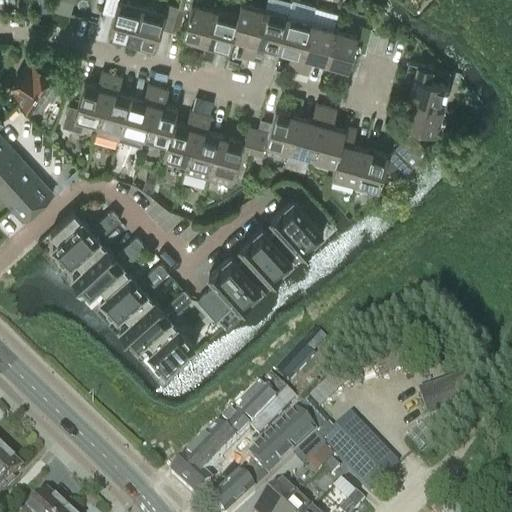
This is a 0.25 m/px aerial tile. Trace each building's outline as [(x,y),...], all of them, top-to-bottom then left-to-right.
[(108,33),(132,40),(142,5),(123,0),(105,0),(103,11),(114,14),(108,33)] [(189,9),(179,6),(172,30),(183,33),(182,35),(205,41),(206,41),(214,6),(192,0),(189,9)] [(241,0),(238,13),(233,35),(245,39),(241,54),(251,57),(265,7),(241,0)] [(165,12),(142,5),(132,40),(156,46),(161,27),(172,30),(179,6),(167,3),(165,12)] [(238,13),(214,6),(206,41),(205,41),(201,57),(212,60),(216,44),(229,48),(233,35),(238,13)] [(288,13),(265,7),(251,57),(261,60),(266,44),(278,48),(288,13)] [(311,20),(288,13),(278,48),(291,51),(287,67),(297,70),(311,20)] [(334,26),(311,20),(297,70),(308,72),(312,57),(325,61),(334,26)] [(358,32),(334,26),(325,61),(348,67),(354,48),(365,51),(371,27),(360,23),(358,32)] [(12,89),(40,107),(48,95),(51,98),(63,80),(52,73),(54,71),(40,62),(38,64),(32,60),(28,65),(26,63),(12,84),(15,86),(12,89)] [(443,107),(449,83),(430,78),(433,67),(409,60),(406,71),(415,74),(408,97),(443,107)] [(98,122),(112,72),(101,69),(97,85),(84,81),(77,106),(68,104),(62,125),(81,130),(84,118),(98,122)] [(121,129),(131,94),(118,91),(122,75),(112,72),(98,122),(95,132),(118,139),(121,128),(121,129)] [(143,98),(131,94),(121,129),(144,135),(158,85),(148,82),(143,98)] [(168,88),(158,85),(144,135),(167,141),(174,120),(177,107),(164,103),(168,88)] [(436,131),(443,107),(408,97),(402,121),(436,131)] [(312,117),(299,114),(289,148),(313,155),(326,105),(316,102),(312,117)] [(337,108),(326,105),(313,155),(335,161),(345,126),(332,123),(337,108)] [(261,117),(258,127),(252,150),(263,154),(266,142),(289,148),(299,114),(275,107),(271,120),(261,117)] [(186,123),(174,120),(167,141),(163,154),(187,161),(201,111),(190,108),(186,123)] [(201,111),(187,161),(184,170),(207,177),(220,132),(207,129),(211,113),(201,111)] [(52,192),(18,155),(0,134),(0,124),(4,121),(0,116),(0,193),(22,218),(52,192)] [(243,139),(220,132),(207,177),(231,183),(241,148),(252,150),(258,127),(247,123),(243,139)] [(345,124),(345,126),(335,161),(332,174),(355,180),(365,146),(352,142),(356,127),(345,124)] [(410,131),(402,139),(420,157),(428,149),(410,131)] [(420,157),(402,139),(394,147),(411,165),(420,157)] [(384,168),(388,152),(365,146),(355,180),(379,187),(384,168)] [(411,165),(394,147),(388,152),(384,168),(403,173),(411,165)] [(154,188),(157,175),(147,173),(144,186),(154,188)] [(166,196),(164,205),(170,210),(175,198),(166,196)] [(322,231),(292,197),(270,217),(277,226),(268,234),(287,254),(295,246),(300,251),(311,241),(308,237),(318,228),(321,231),(322,231)] [(98,237),(120,217),(111,208),(96,222),(99,225),(94,230),(82,218),(81,218),(73,210),(50,231),(58,239),(52,245),(70,264),(76,258),(98,237)] [(287,254),(268,234),(261,225),(239,245),(246,254),(238,262),(256,282),(265,274),(269,279),(280,269),(277,265),(287,256),(290,260),(291,259),(287,254)] [(122,264),(144,244),(135,234),(120,249),(123,252),(118,257),(106,244),(105,245),(98,237),(76,258),(83,266),(73,275),(83,286),(87,282),(94,290),(100,284),(122,264)] [(260,287),(256,282),(238,262),(230,254),(208,273),(216,282),(234,302),(238,307),(249,297),(246,293),(256,284),(259,288),(260,287)] [(146,290),(168,271),(159,261),(144,275),(147,279),(141,283),(130,270),(129,271),(122,264),(100,284),(107,292),(101,298),(118,316),(124,311),(146,290)] [(234,302),(216,282),(206,290),(224,310),(234,302)] [(170,317),(192,297),(183,287),(167,302),(170,305),(165,310),(154,297),(153,298),(146,290),(124,311),(131,318),(121,327),(131,339),(135,335),(142,343),(148,337),(170,317)] [(224,310),(206,290),(197,299),(215,319),(224,310)] [(166,369),(195,342),(178,323),(177,324),(170,317),(148,337),(155,345),(149,350),(166,369)] [(313,331),(277,372),(287,381),(324,341),(313,331)] [(403,337),(365,352),(365,353),(374,377),(413,362),(403,337)] [(359,362),(346,366),(352,384),(374,377),(365,353),(356,356),(359,362)] [(340,370),(313,395),(323,406),(350,381),(340,370)] [(217,424),(215,427),(170,474),(196,498),(210,482),(202,474),(216,459),(214,458),(233,438),(236,442),(241,437),(239,435),(248,425),(257,434),(284,406),(282,405),(292,394),(269,372),(233,408),(232,407),(215,422),(217,424)] [(454,406),(456,412),(463,410),(461,404),(476,400),(470,378),(452,383),(455,392),(445,395),(442,385),(420,392),(427,414),(454,406)] [(343,410),(315,437),(369,494),(398,467),(343,410)] [(293,415),(248,457),(266,477),(305,443),(306,444),(313,437),(293,415)] [(315,439),(296,456),(304,465),(323,448),(315,439)] [(4,451),(0,454),(0,499),(20,478),(17,475),(21,471),(13,464),(15,462),(4,451)] [(331,460),(323,468),(331,475),(339,467),(331,460)] [(211,503),(219,511),(232,511),(254,493),(248,487),(252,483),(244,475),(240,478),(239,477),(211,503)] [(280,511),(296,496),(281,483),(254,511),(280,511)] [(464,511),(475,502),(459,484),(430,511),(423,504),(414,511),(464,511)] [(356,492),(338,511),(339,511),(353,511),(364,500),(356,492)] [(55,503),(47,495),(43,499),(38,495),(24,510),(26,511),(68,511),(57,501),(55,503)] [(307,511),(310,509),(296,496),(280,511),(307,511)]
